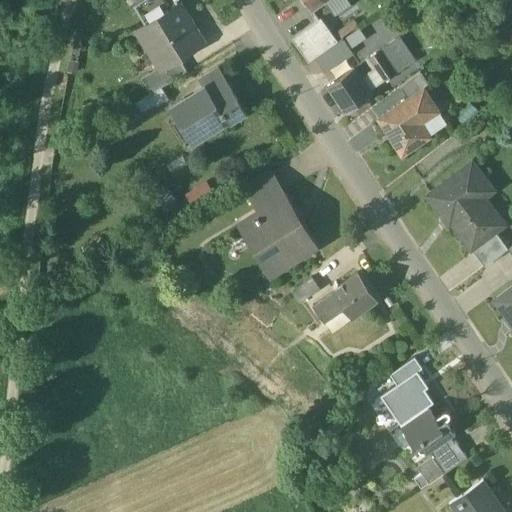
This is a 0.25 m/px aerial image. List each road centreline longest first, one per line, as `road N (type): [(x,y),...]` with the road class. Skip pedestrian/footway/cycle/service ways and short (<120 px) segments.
road 1 (track): [(73,0),(45,104),(0,502)]
road 2 (residential): [(250,0),(511,405)]
